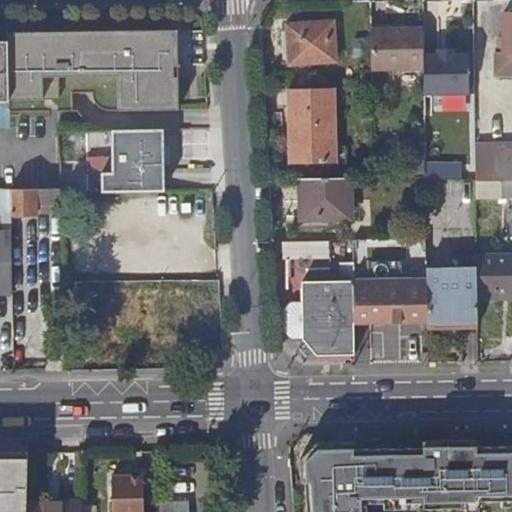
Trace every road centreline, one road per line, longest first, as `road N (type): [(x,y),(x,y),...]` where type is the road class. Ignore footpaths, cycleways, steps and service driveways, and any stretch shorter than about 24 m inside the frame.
road 1 (residential): [(232,0),(256,401)]
road 2 (primary): [(256,401),(0,405)]
road 3 (primary): [(511,395),(256,401)]
